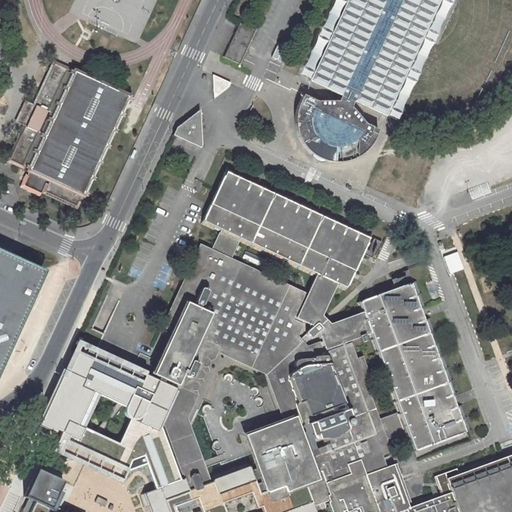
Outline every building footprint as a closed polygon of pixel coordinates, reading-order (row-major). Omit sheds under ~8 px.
[(302,142),(308,149),(309,150),(310,152),(312,155),(316,158),(318,158),(321,158),(325,157),(337,158),(341,157),(348,156),(355,153),(358,151),(361,148),(366,143),(371,137),(373,134),(376,127),(363,121),(348,104),(351,98),(382,113),(433,0),(339,0),(306,77),(339,92),(336,98),(314,98),(300,92),(298,95),(296,103),(294,110),(293,118),(294,126),(295,129),(298,136),(300,139),(302,142)] [(257,28),(241,20),(239,24),(224,56),(241,64),(257,28)] [(82,197),(129,95),(73,70),(71,74),(67,73),(69,68),(52,60),(31,104),(25,101),(20,111),(27,114),(22,125),(5,162),(22,169),(25,165),(28,166),(26,171),(48,181),(47,184),(45,183),(41,193),(77,209),(80,202),(77,201),(80,196),(82,197)] [(212,74),(213,92),(217,94),(229,85),(230,82),(216,75),(212,74)] [(198,109),(175,127),(172,134),(198,147),(200,145),(198,109)] [(27,114),(20,111),(15,122),(22,125),(27,114)] [(61,436),(66,438),(59,453),(59,454),(75,462),(77,461),(110,450),(121,482),(128,470),(147,463),(156,488),(141,494),(147,511),(316,511),(314,504),(328,499),(332,511),(511,511),(511,455),(447,479),(451,492),(408,507),(393,464),(386,466),(381,453),(389,450),(385,440),(405,433),(411,451),(473,429),(419,282),(358,304),(362,314),(331,325),(336,339),(308,348),(298,337),(310,310),(324,317),(338,287),(347,291),(374,232),(232,166),(204,224),(222,233),(214,252),(203,246),(166,326),(177,331),(157,374),(162,377),(161,380),(148,374),(148,372),(87,344),(83,352),(79,350),(70,371),(66,369),(40,425),(58,433),(59,430),(63,432),(61,436)] [(375,239),(370,254),(376,256),(380,241),(375,239)] [(0,362),(1,361),(5,362),(10,349),(13,348),(17,340),(16,336),(17,334),(13,332),(23,308),(3,257),(0,255),(0,362)] [(66,438),(61,436),(54,451),(59,453),(66,438)] [(110,450),(77,461),(121,482),(110,450)] [(59,490),(63,480),(37,468),(24,496),(29,498),(22,511),(69,511),(59,507),(58,511),(54,509),(62,492),(59,490)] [(108,501),(98,496),(95,501),(105,506),(108,501)]
